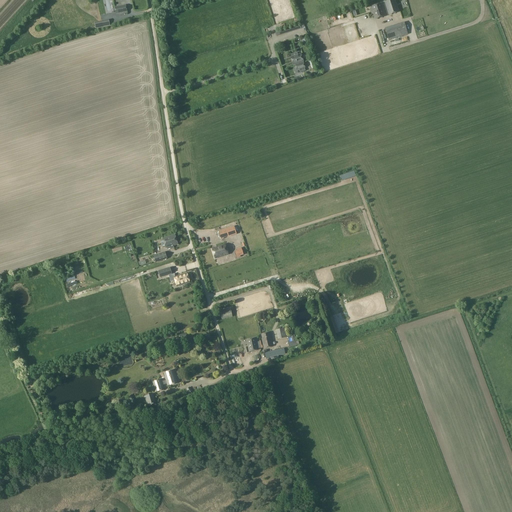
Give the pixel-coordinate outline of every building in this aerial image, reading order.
[(392,0),(385,2),(389,15),(398,12),(394,0),(392,0)] [(372,12),(375,19),(385,16),(381,3),(371,7),(371,9),(370,9),(371,12),(372,12)] [(125,5),(115,7),(116,14),(126,11),(125,5)] [(350,11),(352,17),(363,14),(361,8),(350,11)] [(385,28),(388,40),(388,41),(408,35),(404,22),(385,28)] [(300,24),(279,31),(280,35),(301,28),(300,24)] [(303,61),(301,54),(290,57),(293,65),(295,64),(295,65),(298,64),(298,65),(303,63),(302,62),(303,61)] [(295,65),(295,66),(296,70),(299,69),(300,72),(305,70),(303,63),(298,65),(298,64),(295,65)] [(234,227),(219,232),(221,239),(223,238),(223,237),(228,236),(236,234),(234,227)] [(163,239),(166,248),(167,248),(167,249),(171,248),(171,247),(178,244),(175,235),(163,239)] [(225,245),(212,249),(215,259),(228,254),(225,245)] [(235,252),(237,258),(240,257),(240,256),(243,255),(241,248),(237,250),(237,251),(235,252)] [(153,256),(156,263),(167,259),(165,252),(153,256)] [(170,267),(158,271),(160,278),(172,274),(170,267)] [(190,283),(187,273),(174,277),(177,287),(190,283)] [(230,307),(220,309),(221,315),(232,313),(230,307)] [(147,310),(132,313),(139,337),(153,333),(147,310)] [(276,330),(278,339),(288,337),(286,328),(276,330)] [(262,339),(264,348),(272,347),(270,337),(269,333),(262,334),(263,339),(262,339)] [(245,348),(246,353),(258,350),(256,338),(247,340),(249,347),(245,348)] [(265,353),(266,359),(271,358),(271,359),(278,357),(278,356),(285,354),(284,349),(265,353)] [(153,382),(156,392),(164,389),(162,385),(167,384),(168,386),(177,383),(173,370),(164,373),(166,380),(162,382),(161,380),(153,382)] [(144,397),(147,406),(156,404),(153,394),(144,397)]
